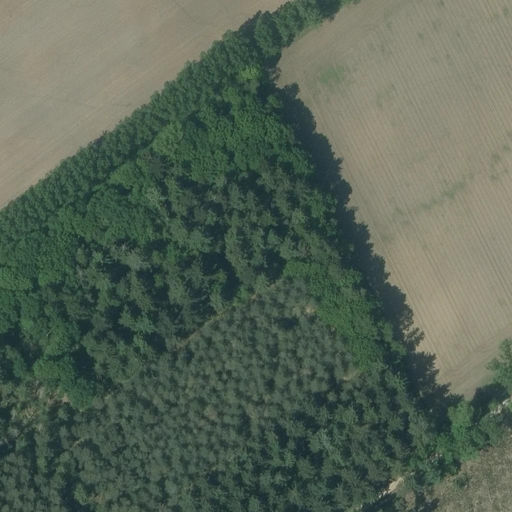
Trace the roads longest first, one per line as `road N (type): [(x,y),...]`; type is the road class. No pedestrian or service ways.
road 1 (track): [(0,467),(315,263)]
road 2 (track): [(0,260),(237,82)]
road 3 (track): [(511,399),(358,511)]
road 4 (track): [(76,417),(0,320)]
